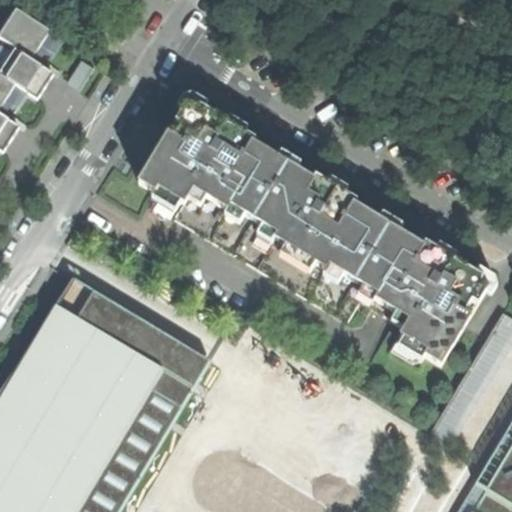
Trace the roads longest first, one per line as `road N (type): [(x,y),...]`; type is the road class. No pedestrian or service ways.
road 1 (residential): [(156,44),(511,258)]
road 2 (residential): [(0,297),(156,44)]
